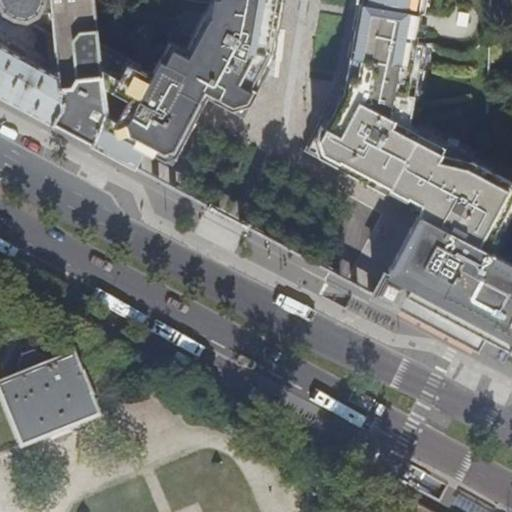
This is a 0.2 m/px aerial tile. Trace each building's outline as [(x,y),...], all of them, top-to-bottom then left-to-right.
[(0,0),(4,8),(14,14),(26,16),(38,10),(53,9),(52,0),(0,0)] [(93,0),(52,0),(53,9),(55,36),(55,40),(60,106),(52,123),(92,145),(103,119),(105,111),(105,102),(103,96),(98,46),(93,0)] [(92,145),(134,167),(143,149),(172,165),(207,98),(244,118),(271,69),(264,65),(274,49),(281,0),(215,0),(215,4),(213,17),(209,16),(188,55),(173,47),(165,61),(160,58),(151,74),(98,46),(103,96),(105,102),(105,111),(103,119),(92,145)] [(361,0),(361,2),(357,1),(353,25),(412,35),(416,11),(419,11),(420,0),(361,0)] [(411,40),(412,35),(353,25),(343,90),(335,103),(330,100),(328,104),(333,106),(328,117),(323,114),(304,149),(402,202),(408,192),(415,196),(429,203),(391,271),(405,278),(402,282),(398,291),(482,337),(484,333),(508,346),(511,338),(511,263),(494,254),(495,252),(490,249),(511,207),(511,182),(407,126),(421,41),(411,40)] [(0,42),(0,94),(52,123),(60,106),(55,40),(46,35),(48,60),(43,67),(0,42)] [(328,117),(333,106),(328,104),(323,114),(328,117)] [(391,271),(429,203),(415,196),(410,207),(418,211),(386,269),(391,271)] [(383,272),(371,293),(476,348),(482,337),(398,291),(402,282),(383,272)] [(24,378),(0,388),(0,389),(23,445),(97,415),(73,357),(49,367),(44,355),(34,352),(24,357),(19,367),(24,378)] [(489,511),(457,494),(452,504),(466,511),(489,511)]
